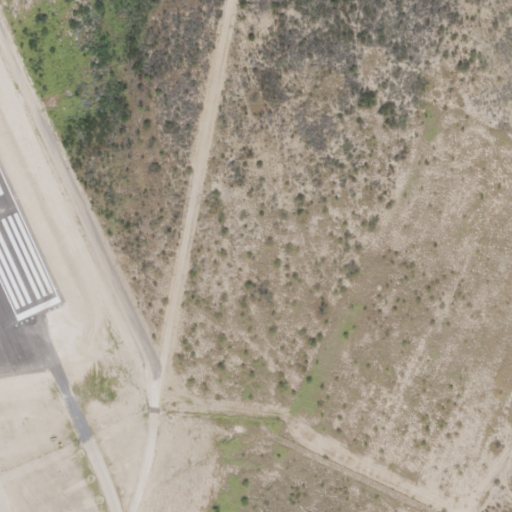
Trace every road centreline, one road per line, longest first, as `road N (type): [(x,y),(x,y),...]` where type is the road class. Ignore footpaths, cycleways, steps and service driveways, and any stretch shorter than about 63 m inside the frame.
road 1 (residential): [(135,511),(232,0)]
road 2 (residential): [(0,47),(159,393)]
